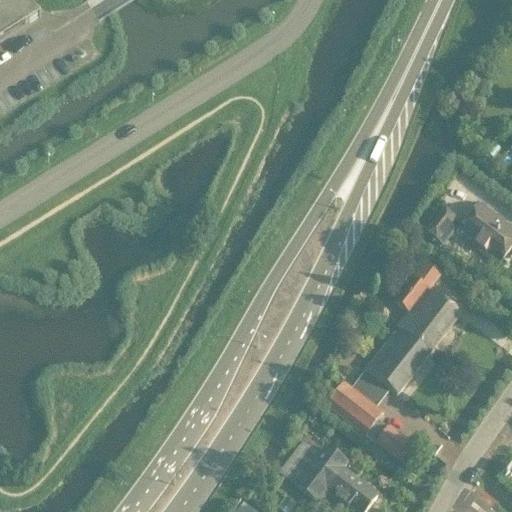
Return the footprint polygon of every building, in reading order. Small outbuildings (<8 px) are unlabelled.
[(0,0),(0,48),(40,23),(12,0),(0,0)] [(511,234),(479,209),(458,237),(498,268),(511,250),(511,234)] [(423,233),(442,248),(458,227),(439,212),(423,233)] [(365,375),(389,394),(397,399),(459,318),(428,294),(440,278),(425,266),(393,307),(407,317),(397,330),(399,332),(365,375)] [(345,388),(327,410),(365,440),(383,418),(345,388)] [(401,468),(414,450),(390,431),(376,448),(401,468)] [(348,511),(367,511),(377,498),(343,472),(347,467),(326,451),(321,457),(304,443),(279,476),(297,489),(297,490),(318,507),(327,495),(348,511)] [(271,507),(286,486),(278,480),(263,501),(271,507)]
